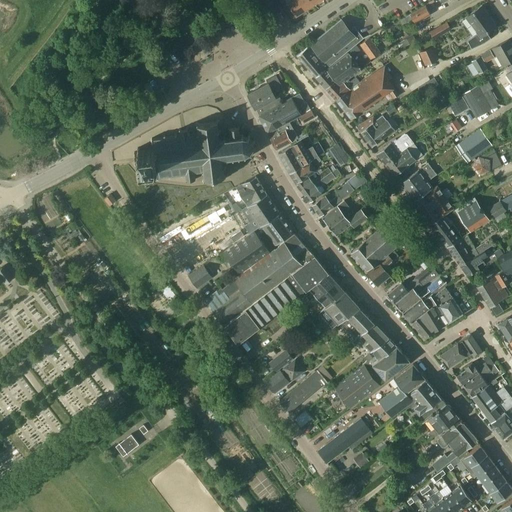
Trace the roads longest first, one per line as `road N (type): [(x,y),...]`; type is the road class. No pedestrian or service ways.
road 1 (residential): [(354,511),(94,154)]
road 2 (residential): [(247,511),(15,193)]
road 3 (tertiary): [(426,359),(306,220),(225,75)]
road 4 (tertiary): [(94,154),(225,75)]
road 5 (tertiary): [(511,466),(426,359)]
